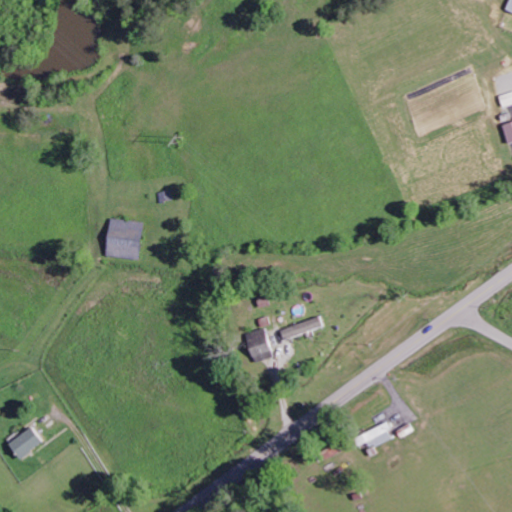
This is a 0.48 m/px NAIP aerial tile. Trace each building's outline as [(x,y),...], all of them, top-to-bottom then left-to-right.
[(511,105),(511,92),(503,96),(507,107),(511,105)] [(113,257),(145,258),(147,221),(114,220),(113,257)] [(330,330),(327,319),(286,327),(288,338),(330,330)] [(279,357),(272,328),(250,334),(258,363),(279,357)] [(390,422),(365,434),(373,449),(397,437),(390,422)] [(50,443),(40,427),(16,443),(26,459),(50,443)]
